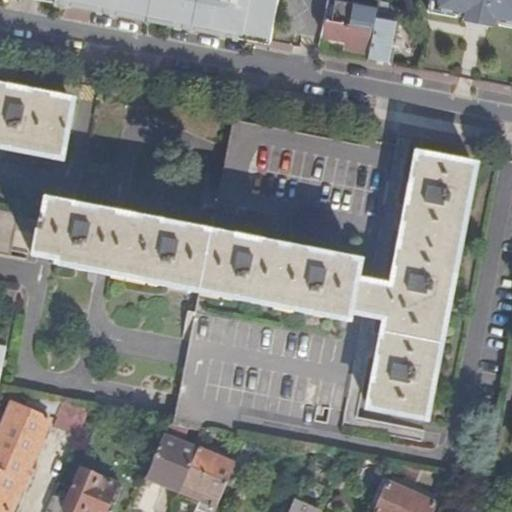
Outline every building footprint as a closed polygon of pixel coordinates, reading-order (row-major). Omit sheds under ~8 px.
[(337,0),(327,0),(321,34),(347,39),(346,45),(369,50),(377,8),(337,0)] [(367,60),(391,65),(399,20),(386,17),(390,1),(383,0),(379,0),(377,8),(369,50),(367,60)] [(511,0),(436,0),(436,6),(466,12),(464,19),(493,25),(495,17),(511,20),(511,0)] [(0,148),(61,161),(72,104),(52,100),(53,97),(34,94),(33,97),(8,92),(8,88),(0,86),(0,148)] [(488,172),(416,159),(368,412),(442,427),(488,172)] [(157,230),(78,215),(68,266),(148,285),(157,230)] [(238,245),(157,230),(148,285),(226,304),(238,245)] [(308,258),(238,245),(226,304),(297,317),(308,258)] [(308,258),(297,317),(373,330),(385,273),(308,258)] [(90,408),(60,402),(57,421),(82,427),(90,408)] [(0,511),(11,511),(20,491),(25,493),(34,473),(29,471),(50,421),(14,404),(0,434),(0,511)] [(179,494),(197,453),(161,438),(143,479),(179,494)] [(198,449),(197,453),(179,494),(177,498),(198,507),(195,511),(213,511),(233,465),(198,449)] [(57,485),(45,511),(103,511),(107,505),(112,508),(120,490),(79,474),(72,490),(57,485)] [(431,511),(436,504),(389,484),(377,511),(431,511)] [(313,511),(292,503),(287,511),(313,511)]
